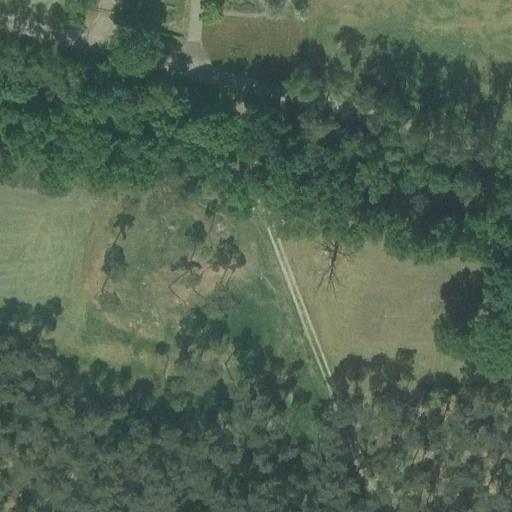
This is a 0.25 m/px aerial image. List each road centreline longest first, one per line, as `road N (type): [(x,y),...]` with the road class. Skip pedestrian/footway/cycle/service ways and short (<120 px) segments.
road 1 (unclassified): [(511,150),(0,24)]
road 2 (track): [(390,511),(234,82)]
